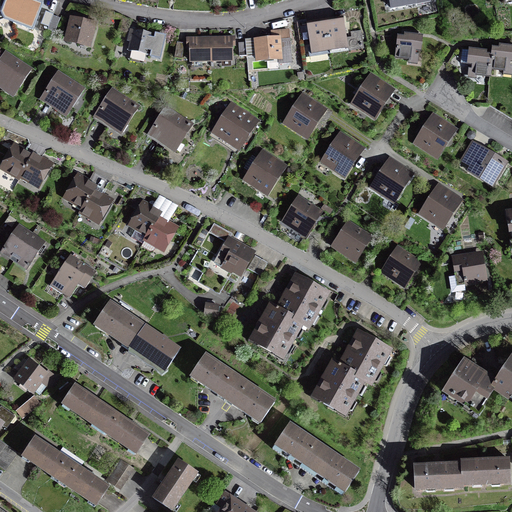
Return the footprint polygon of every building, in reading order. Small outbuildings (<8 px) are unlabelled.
[(46,4),(34,0),(0,0),(0,14),(37,27),(46,4)] [(54,14),(49,29),(55,31),(61,17),(54,14)] [(98,21),(71,14),(65,38),(93,45),(98,21)] [(344,17),(325,20),(330,51),(349,48),(344,17)] [(311,54),(330,51),(325,20),(306,22),(311,54)] [(154,32),(129,28),(126,48),(150,53),(154,32)] [(271,36),(251,37),(252,60),(276,58),(277,66),(292,65),(290,28),(270,29),(271,36)] [(424,34),(397,32),(395,57),(408,58),(408,63),(422,64),(424,34)] [(231,37),(211,38),(212,61),(233,60),(231,37)] [(191,63),(212,61),(211,38),(189,40),(191,63)] [(184,46),(177,44),(174,58),(182,59),(184,46)] [(511,47),(494,45),(493,52),(491,69),(511,70),(511,47)] [(490,76),(491,69),(493,52),(461,49),(460,63),(472,64),(471,74),(490,76)] [(33,67),(7,50),(0,59),(0,85),(14,95),(33,67)] [(86,86),(59,69),(40,98),(67,116),(86,86)] [(396,88),(369,72),(350,104),(376,120),(396,88)] [(141,104),(113,86),(94,115),(122,133),(141,104)] [(329,108),(302,91),(281,124),(307,141),(329,108)] [(503,97),(497,93),(489,105),(495,109),(503,97)] [(510,101),(503,97),(495,109),(502,113),(510,101)] [(260,119),(230,101),(210,133),(239,152),(260,119)] [(511,110),(511,102),(510,101),(502,113),(508,117),(511,110)] [(193,122),(165,104),(145,134),(173,152),(193,122)] [(458,127),(433,111),(412,141),(438,158),(458,127)] [(365,148),(339,131),(318,161),(344,179),(365,148)] [(0,164),(0,168),(20,178),(33,151),(12,141),(0,164)] [(507,162),(483,147),(468,170),(493,185),(507,162)] [(288,163),(263,148),(243,179),(268,194),(288,163)] [(54,162),(33,151),(20,178),(41,189),(54,162)] [(416,171),(391,154),(367,189),(393,206),(416,171)] [(99,183),(77,172),(64,198),(86,209),(96,189),(99,183)] [(242,181),(235,177),(227,189),(234,193),(242,181)] [(466,197),(438,180),(417,214),(443,230),(466,197)] [(248,186),(242,181),(234,193),(240,198),(248,186)] [(254,190),(248,186),(240,198),(246,201),(254,190)] [(96,189),(86,209),(82,216),(101,226),(116,199),(96,189)] [(260,194),(254,190),(246,201),(253,206),(260,194)] [(267,198),(260,194),(253,206),(259,210),(267,198)] [(323,210),(297,194),(280,222),(306,237),(323,210)] [(273,202),(267,198),(259,210),(265,214),(273,202)] [(164,212),(143,200),(129,225),(150,237),(161,215),(164,212)] [(182,226),(161,215),(150,237),(147,243),(167,253),(182,226)] [(373,237),(348,220),(330,246),(355,263),(373,237)] [(2,249),(16,258),(32,232),(18,223),(2,249)] [(49,242),(32,232),(16,258),(33,268),(49,242)] [(227,281),(233,271),(218,262),(229,243),(208,232),(192,261),(207,269),(201,280),(211,286),(217,275),(227,281)] [(253,252),(230,240),(229,243),(218,262),(233,271),(241,274),(253,252)] [(423,260),(397,244),(380,271),(406,287),(423,260)] [(483,250),(453,255),(454,272),(463,271),(465,285),(486,283),(483,250)] [(98,269),(71,253),(53,284),(74,296),(81,284),(88,287),(98,269)] [(267,263),(255,257),(248,269),(261,276),(267,263)] [(330,292),(295,273),(276,305),(291,313),(289,319),(302,325),(308,328),(330,292)] [(92,322),(129,347),(145,324),(108,299),(92,322)] [(291,313),(276,305),(269,302),(250,339),(284,359),(302,325),(289,319),(291,313)] [(179,346),(145,324),(129,347),(163,369),(179,346)] [(394,348),(357,329),(339,362),(355,371),(353,376),(364,381),(373,384),(394,348)] [(188,375),(225,399),(241,376),(204,351),(188,375)] [(511,356),(495,380),(488,391),(495,395),(508,404),(511,397),(511,356)] [(50,371),(29,357),(15,378),(35,392),(50,371)] [(355,371),(339,362),(332,358),(310,396),(346,416),(364,381),(353,376),(355,371)] [(495,380),(462,359),(438,397),(477,422),(495,395),(488,391),(495,380)] [(275,399),(241,376),(225,399),(259,422),(275,399)] [(65,402),(102,426),(115,407),(78,382),(65,402)] [(35,397),(17,411),(22,418),(40,404),(35,397)] [(0,414),(0,415),(9,421),(15,413),(6,407),(0,414)] [(154,434),(115,407),(102,426),(141,453),(154,434)] [(0,433),(8,422),(0,416),(0,433)] [(274,446),(309,469),(325,446),(289,423),(274,446)] [(24,457),(60,480),(71,462),(35,439),(24,457)] [(0,440),(0,467),(5,471),(18,454),(0,440)] [(359,469),(325,446),(309,469),(344,492),(359,469)] [(197,470),(177,457),(151,496),(171,509),(197,470)] [(121,460),(116,467),(129,475),(133,468),(121,460)] [(510,491),(508,461),(459,464),(459,466),(460,493),(510,491)] [(111,488),(71,462),(60,480),(100,505),(111,488)] [(459,466),(411,468),(412,498),(460,496),(460,493),(459,466)] [(129,475),(116,467),(108,480),(120,488),(129,475)] [(255,511),(223,490),(212,506),(217,509),(214,511),(255,511)]
